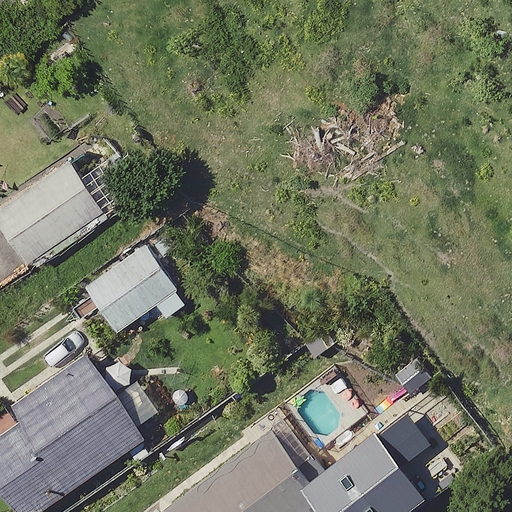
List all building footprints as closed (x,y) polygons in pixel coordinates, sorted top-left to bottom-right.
[(0,0),(0,27),(38,0),(0,0)] [(112,219),(75,161),(0,209),(0,213),(34,268),(112,219)] [(155,306),(125,261),(91,284),(121,329),(155,306)] [(29,511),(147,433),(91,350),(15,402),(23,413),(0,428),(0,472),(26,511),(29,511)] [(313,511),(332,498),(342,511),(413,511),(443,490),(355,369),(160,511),(313,511)]
